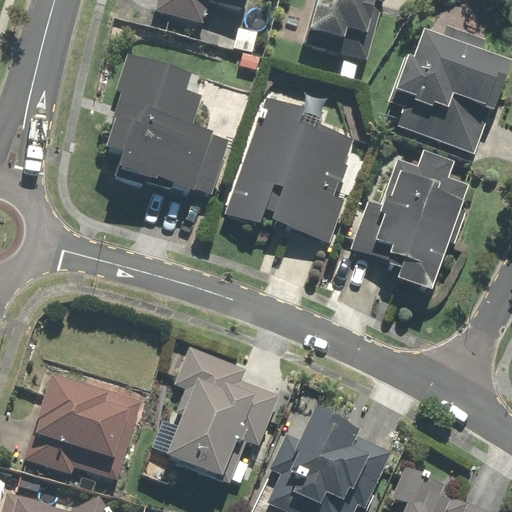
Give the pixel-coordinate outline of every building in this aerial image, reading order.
[(157,0),(154,12),(208,26),(214,3),(243,11),(246,0),(157,0)] [(316,0),(305,45),(370,62),(385,0),(316,0)] [(442,40),(423,33),(413,60),(404,57),(386,104),(395,107),(388,126),(476,158),(510,66),(480,55),(485,42),(447,27),(442,40)] [(191,76),(127,57),(116,94),(120,95),(103,153),(122,159),(117,175),(209,202),(228,139),(192,129),(201,98),(185,94),(191,76)] [(333,200),(352,142),(300,125),(305,110),(265,97),(225,219),(259,230),(265,213),(274,216),(270,228),(330,247),(344,203),(333,200)] [(432,295),(468,184),(448,178),(454,162),(422,151),(417,167),(395,160),(379,208),(368,204),(352,251),(390,264),(389,269),(400,272),(396,283),(432,295)] [(246,371),(190,348),(173,388),(183,392),(174,413),(183,417),(165,460),(221,483),(237,444),(257,452),(279,399),(241,383),(246,371)] [(117,484),(140,404),(49,377),(23,465),(70,478),(72,472),(117,484)] [(280,477),(267,506),(280,511),(353,511),(356,508),(365,511),(366,511),(392,454),(357,438),(360,431),(313,411),(299,443),(285,437),(270,472),(280,477)] [(397,505),(394,511),(487,511),(464,501),(462,505),(440,495),(444,489),(403,470),(388,501),(397,505)] [(104,511),(98,501),(78,511),(49,511),(51,506),(7,495),(2,511),(104,511)]
